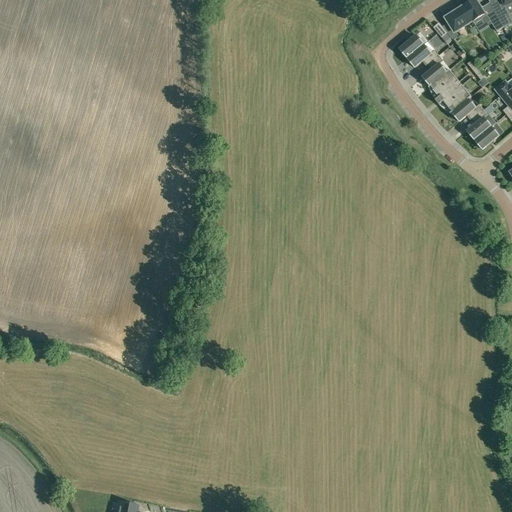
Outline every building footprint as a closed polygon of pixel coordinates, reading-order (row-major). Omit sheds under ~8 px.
[(473,22),(474,24),(488,15),(482,7),(481,8),(475,0),(473,0),(471,2),(470,0),(469,0),(463,4),(464,6),(463,7),(473,22)] [(511,0),(499,0),(500,3),(492,7),(496,15),(500,22),(508,19),(509,15),(505,7),(511,3),(511,0)] [(442,27),(447,34),(453,41),(459,37),(456,33),(473,22),(463,7),(445,19),(448,24),(442,27)] [(500,22),(496,15),(489,19),(497,32),(503,28),(500,23),(500,22)] [(439,23),(433,28),(442,38),(447,34),(442,27),(439,23)] [(407,59),(423,46),(416,36),(400,50),(407,59)] [(429,64),(439,56),(435,51),(431,54),(423,46),(407,59),(415,68),(426,60),(429,64)] [(439,56),(429,64),(433,69),(423,78),(430,87),(446,73),(439,65),(443,62),(439,56)] [(446,73),(430,87),(440,98),(441,97),(443,99),(443,98),(460,84),(449,71),(446,73)] [(508,107),(511,111),(511,110),(511,90),(505,82),(494,91),(508,107)] [(460,84),(443,98),(444,100),(442,102),(452,113),(468,100),(472,97),(460,84)] [(474,118),(484,110),(479,105),(475,108),(468,100),(452,113),(459,122),(470,114),(474,118)] [(511,112),(511,111),(508,107),(503,111),(511,121),(511,119),(511,112)] [(475,141),(491,128),(496,124),(489,115),(488,116),(484,110),(474,118),(478,123),(467,132),(475,141)] [(491,128),(475,141),(482,150),(499,137),(491,128)] [(130,511),(132,505),(114,502),(112,511),(130,511)]
